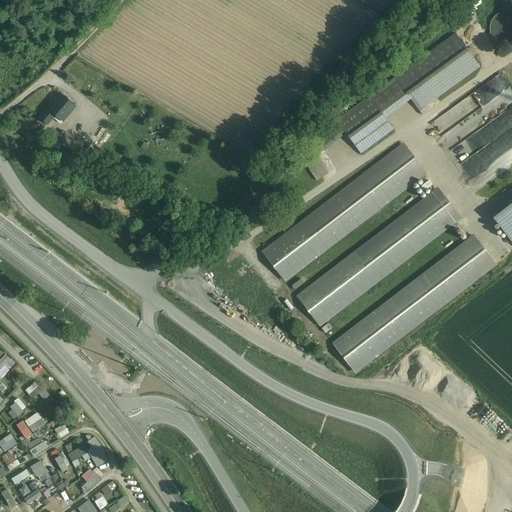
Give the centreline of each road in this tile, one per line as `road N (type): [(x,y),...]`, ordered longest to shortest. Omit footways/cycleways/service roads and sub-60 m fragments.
road 1 (residential): [(507,60),(246,237),(135,284)]
road 2 (residential): [(135,284),(283,391),(395,436),(413,467)]
road 3 (residential): [(0,160),(47,219),(135,284)]
road 4 (residential): [(115,421),(143,409),(175,413),(244,511)]
road 5 (secondary): [(115,421),(0,295)]
road 6 (track): [(0,110),(45,77),(120,0)]
